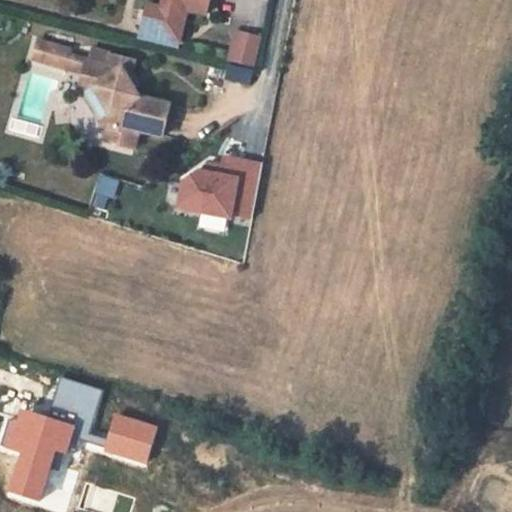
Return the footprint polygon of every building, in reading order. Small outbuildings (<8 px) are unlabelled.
[(164,0),(162,9),(185,14),(186,10),(205,15),(208,0),(164,0)] [(162,9),(147,5),(140,33),(179,42),(185,14),(162,9)] [(179,42),(140,33),(138,40),(177,50),(179,42)] [(263,38),(239,33),(232,63),(256,69),(263,38)] [(71,53),(40,46),(35,63),(67,71),(71,53)] [(83,80),(97,83),(99,86),(96,88),(113,116),(110,130),(116,131),(113,145),(136,150),(140,132),(164,138),(172,107),(141,99),(135,88),(128,78),(133,75),(135,64),(112,58),(110,68),(88,63),(83,80)] [(139,86),(133,75),(128,78),(135,88),(139,86)] [(97,83),(83,80),(81,93),(91,95),(105,118),(103,128),(110,130),(113,116),(96,88),(99,86),(97,83)] [(116,131),(110,130),(107,143),(113,145),(116,131)] [(188,179),(184,207),(235,217),(236,214),(256,217),(266,164),(228,157),(226,166),(211,163),(210,172),(202,170),(188,179)] [(200,224),(223,232),(227,221),(204,213),(200,224)] [(38,500),(55,449),(64,452),(72,427),(22,411),(12,421),(4,445),(22,451),(9,491),(38,500)] [(155,428),(115,416),(105,450),(145,462),(155,428)]
